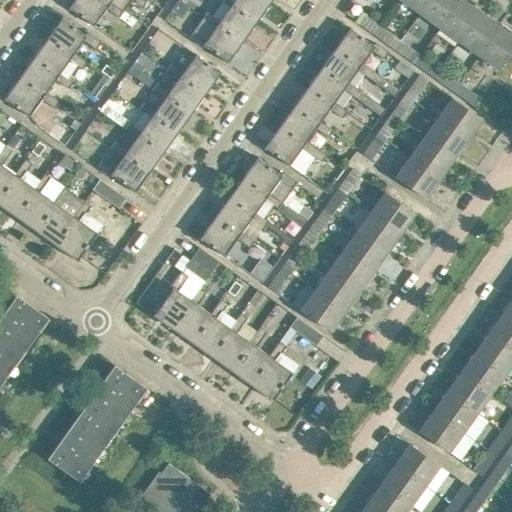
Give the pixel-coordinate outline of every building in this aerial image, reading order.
[(108,5),(101,0),(74,0),(68,8),(93,26),(106,8),(119,18),(124,10),(111,1),(108,5)] [(101,0),(108,5),(111,1),(124,10),(131,0),(101,0)] [(178,0),(171,11),(181,18),(189,8),(178,0)] [(218,0),(221,2),(229,8),(232,4),(257,22),(271,3),(266,0),(218,0)] [(401,0),(420,13),(429,0),(401,0)] [(440,27),(459,0),(429,0),(420,13),(440,27)] [(460,42),(481,12),(464,0),(459,0),(440,27),(460,42)] [(229,8),(221,2),(213,15),(208,11),(203,18),(215,28),(218,24),(243,42),(257,22),(232,4),(229,8)] [(479,56),(500,26),(500,25),(481,12),(460,42),(479,56)] [(381,27),(361,13),(355,21),(375,35),(381,27)] [(62,17),(47,38),(72,56),(75,53),(83,40),(96,49),(101,42),(87,32),(86,34),(62,17)] [(215,28),(203,18),(194,31),(189,38),(202,48),(204,46),(227,63),(243,42),(218,24),(215,28)] [(500,25),(500,26),(479,56),(499,70),(511,51),(511,34),(510,33),(511,31),(501,24),(500,25)] [(350,27),(335,49),(360,66),(362,63),(371,50),(384,59),(389,52),(376,43),(375,45),(350,27)] [(400,41),(381,27),(375,35),(394,50),(400,41)] [(87,62),(75,53),(72,56),(47,38),(33,58),(58,76),(61,72),(68,78),(77,65),(82,69),(87,62)] [(420,55),(400,41),(394,50),(414,64),(420,55)] [(360,66),(335,49),(321,68),(346,86),(348,82),(357,70),(395,97),(400,89),(362,63),(360,66)] [(221,72),(196,54),(184,72),(171,62),(166,70),(179,79),(181,75),(206,93),(221,72)] [(440,69),(420,55),(414,64),(434,78),(440,69)] [(73,81),(68,78),(61,72),(58,76),(33,58),(19,78),(44,95),(47,92),(56,79),(68,88),(73,81)] [(394,68),(407,78),(413,71),(399,61),(394,68)] [(107,64),(103,71),(112,78),(117,71),(107,64)] [(128,71),(149,86),(153,79),(133,65),(128,71)] [(346,86),(321,68),(307,88),(332,105),(335,102),(343,89),(381,116),(386,109),(348,82),(346,86)] [(459,83),(440,69),(434,78),(453,92),(459,83)] [(413,100),(428,80),(420,74),(405,94),(413,100)] [(181,75),(179,79),(170,91),(157,82),(152,89),(165,98),(167,95),(192,112),(206,93),(181,75)] [(59,101),(47,92),(44,95),(19,78),(4,99),(29,117),(42,99),(54,108),(59,101)] [(480,98),(459,83),(453,92),(474,106),(480,98)] [(347,111),(335,102),(332,105),(307,88),(293,107),(318,125),(321,121),(329,109),(342,118),(347,111)] [(399,119),(413,100),(405,94),(391,114),(399,119)] [(167,95),(165,98),(156,111),(148,105),(143,102),(138,108),(138,109),(143,112),(151,118),(153,114),(178,132),(192,112),(167,95)] [(468,139),(482,119),(453,98),(438,118),(468,139)] [(333,130),(321,121),(318,125),(293,107),(279,127),(304,144),(307,141),(315,128),(328,137),(333,130)] [(151,118),(143,112),(134,125),(129,121),(124,128),(137,137),(139,134),(164,151),(178,132),(153,114),(151,118)] [(385,139),(399,119),(391,114),(377,134),(385,139)] [(454,159),(468,139),(438,118),(431,128),(423,122),(416,132),(424,137),(454,159)] [(56,123),(49,134),(64,145),(72,134),(56,123)] [(304,144),(279,127),(264,148),(289,166),(301,148),(321,162),(326,155),(307,141),(304,144)] [(14,134),(6,145),(12,150),(13,150),(21,138),(14,134)] [(77,142),(84,147),(91,139),(84,134),(77,142)] [(139,134),(137,137),(128,150),(115,141),(110,148),(123,157),(125,153),(150,171),(164,151),(139,134)] [(371,159),(385,139),(377,134),(363,153),(371,159)] [(439,178),(454,159),(424,137),(410,157),(439,178)] [(38,142),(31,152),(38,157),(45,147),(38,142)] [(13,150),(12,150),(6,145),(0,152),(0,201),(18,176),(15,174),(2,165),(13,150)] [(125,153),(123,157),(114,169),(101,160),(96,167),(110,177),(111,175),(135,192),(150,171),(125,153)] [(258,157),(243,178),(267,196),(270,192),(283,201),(291,189),(297,182),(283,172),(282,174),(258,157)] [(343,168),(328,157),(320,168),(336,179),(337,179),(345,168),(343,168)] [(425,198),(439,178),(410,157),(396,177),(425,198)] [(34,188),(40,180),(27,171),(32,164),(25,159),(15,174),(18,176),(0,201),(0,205),(18,218),(38,190),(34,188)] [(346,194),(361,174),(353,168),(338,188),(346,194)] [(45,173),(40,180),(34,188),(38,190),(18,218),(37,232),(57,204),(54,202),(41,193),(52,178),(45,173)] [(267,196),(243,178),(229,198),(253,215),(256,212),(264,217),(273,205),(278,208),(283,201),(270,192),(267,196)] [(93,189),(119,208),(126,198),(100,179),(93,189)] [(77,218),(73,215),(84,201),(70,191),(64,187),(54,202),(57,204),(37,232),(57,246),(77,218)] [(332,214),(346,194),(338,188),(324,208),(332,214)] [(415,213),(385,192),(371,211),(401,233),(415,213)] [(251,219),(264,228),(269,221),(264,217),(256,212),(253,215),(229,198),(215,217),(240,235),(242,231),(251,219)] [(78,261),(104,225),(86,213),(91,206),(84,201),(73,215),(77,218),(57,246),(78,261)] [(308,219),(283,201),(278,208),(277,209),(302,227),(308,219)] [(318,234),(332,214),(324,208),(310,228),(318,234)] [(387,252),(401,233),(371,211),(357,231),(387,252)] [(255,240),(242,231),(240,235),(215,217),(200,238),(224,256),(237,238),(250,247),(255,240)] [(294,239),(269,221),(264,228),(263,229),(282,242),(283,243),(280,248),(285,251),(294,239)] [(304,253),(318,234),(310,228),(296,248),(304,253)] [(389,253),(387,252),(357,231),(343,251),(373,272),(380,262),(381,263),(389,253)] [(199,247),(185,266),(205,281),(218,261),(199,247)] [(290,273),(304,253),(296,248),(282,267),(290,273)] [(375,273),(373,272),(343,251),(329,271),(359,291),(366,282),(367,283),(375,273)] [(276,292),(287,276),(290,273),(282,267),(268,286),(276,292)] [(194,302),(191,299),(178,291),(189,276),(182,271),(170,286),(172,288),(153,315),(174,330),(194,302)] [(361,292),(359,291),(329,271),(315,290),(345,311),(352,301),(354,302),(361,292)] [(235,281),(228,291),(235,296),(242,286),(235,281)] [(214,316),(210,313),(198,304),(208,290),(201,285),(191,299),(194,302),(174,330),(194,344),(214,316)] [(331,331),(345,311),(315,290),(301,310),(331,331)] [(5,322),(32,341),(48,318),(17,295),(6,310),(11,313),(5,322)] [(221,299),(210,313),(214,316),(194,344),(213,358),(233,330),(230,327),(235,319),(223,311),(228,304),(221,299)] [(511,300),(510,302),(509,301),(501,311),(503,313),(511,318),(511,300)] [(253,344),(249,341),(237,332),(247,318),(240,313),(235,319),(230,327),(233,330),(213,358),(233,372),(253,344)] [(511,318),(503,313),(496,323),(494,321),(487,332),(489,333),(511,349),(511,318)] [(286,345),(296,331),(316,345),(323,336),(297,317),(279,340),(286,345)] [(0,353),(15,364),(32,341),(5,322),(0,328),(0,353)] [(272,358),(269,355),(256,346),(267,332),(260,326),(249,341),(253,344),(233,372),(252,386),(272,358)] [(511,363),(511,349),(489,333),(475,352),(505,373),(511,363)] [(273,401),(299,365),(281,352),(286,346),(286,345),(279,340),(269,355),(272,358),(252,386),(273,401)] [(505,373),(475,352),(461,372),(491,393),(505,373)] [(0,385),(15,364),(0,353),(0,385)] [(104,379),(109,383),(102,392),(129,411),(146,388),(115,365),(104,379)] [(491,393),(461,372),(447,391),(477,413),(491,393)] [(477,413),(447,391),(433,411),(463,432),(477,413)] [(96,401),(91,398),(81,412),(113,434),(129,411),(102,392),(96,401)] [(463,432),(433,411),(419,431),(449,452),(463,432)] [(71,426),(76,429),(70,438),(97,457),(113,434),(81,412),(71,426)] [(510,436),(511,432),(511,414),(501,430),(510,436)] [(496,456),(510,436),(501,430),(487,450),(496,456)] [(48,458),(80,481),(97,457),(70,438),(63,447),(58,444),(48,458)] [(439,465),(410,444),(396,464),(425,485),(439,465)] [(482,476),(496,456),(487,450),(473,470),(482,476)] [(500,478),(511,460),(511,456),(506,452),(491,472),(500,478)] [(197,511),(211,494),(168,463),(139,503),(151,511),(197,511)] [(425,485),(396,464),(382,483),(411,504),(425,485)] [(486,498),(500,478),(491,472),(477,492),(486,498)] [(405,511),(411,504),(382,483),(374,493),(373,492),(365,502),(367,503),(379,511),(405,511)] [(464,483),(452,499),(450,502),(458,508),(472,489),(464,483)] [(463,511),(475,511),(486,498),(477,492),(463,511)] [(455,511),(458,508),(450,502),(443,511),(455,511)] [(379,511),(367,503),(361,511),(359,511),(358,511),(379,511)]
